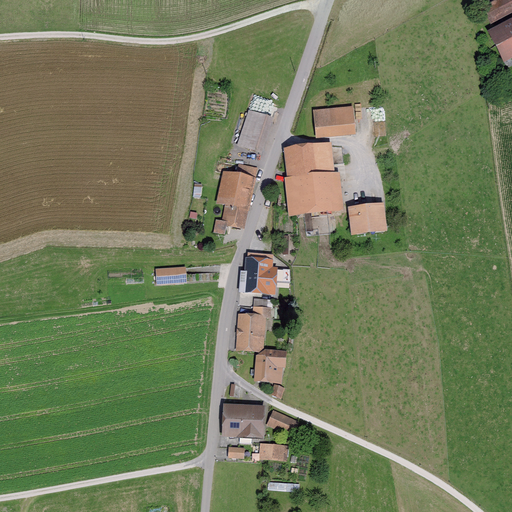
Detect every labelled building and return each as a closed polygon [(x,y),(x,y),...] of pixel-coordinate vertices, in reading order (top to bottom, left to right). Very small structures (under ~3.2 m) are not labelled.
[(511,0),(499,0),(494,3),(501,17),(511,11),(511,0)] [(484,8),(491,22),(501,17),(494,3),(484,8)] [(511,25),(492,36),(505,59),(511,55),(511,25)] [(352,109),(315,113),(316,130),(354,127),(352,109)] [(256,151),(266,120),(249,114),(239,145),(256,151)] [(297,211),(334,208),(327,147),(285,152),(287,172),(293,171),(297,211)] [(223,234),(225,223),(241,226),(251,181),(254,182),(256,170),(240,166),(238,173),(233,177),(229,176),(223,203),(226,204),(222,222),(216,221),(213,232),(223,234)] [(384,229),(381,208),(351,211),(354,233),(384,229)] [(290,281),(290,271),(268,270),(269,262),(266,262),(267,256),(248,255),(246,273),(242,273),(240,292),(272,294),(274,281),(290,281)] [(158,272),(159,284),(184,282),(183,270),(158,272)] [(255,300),(254,307),(267,308),(267,300),(255,300)] [(259,333),(259,326),(263,326),(263,317),(269,318),(269,309),(253,308),(253,317),(239,316),(237,336),(239,337),(239,342),(241,342),(240,348),(261,350),(262,333),(259,333)] [(260,357),(258,379),(275,381),(276,371),(272,371),(272,366),(284,367),(285,359),(260,357)] [(275,387),(272,395),(279,398),(282,390),(275,387)] [(225,408),(224,431),(240,431),(240,443),(251,444),(251,436),(261,436),(262,410),(225,408)] [(274,413),(269,425),(283,431),(282,434),(290,437),(296,424),(274,413)] [(261,446),(260,459),(265,459),(265,458),(285,460),(285,448),(261,446)] [(230,449),(229,458),(243,459),(243,450),(230,449)] [(300,490),(300,481),(269,480),(269,489),(300,490)]
